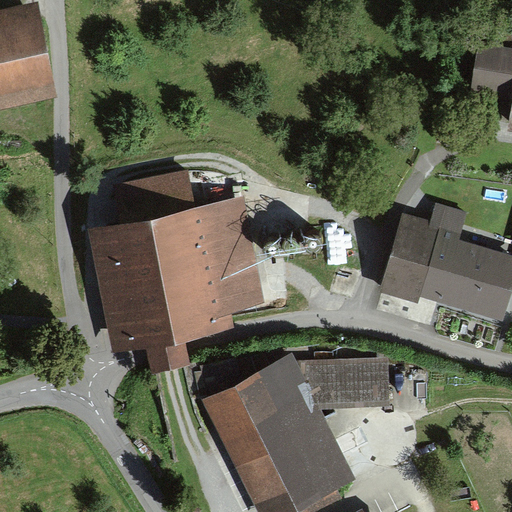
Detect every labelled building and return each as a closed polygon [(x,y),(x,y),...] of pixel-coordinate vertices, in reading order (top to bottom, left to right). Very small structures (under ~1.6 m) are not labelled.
[(36,4),(0,11),(0,107),(55,96),(36,4)] [(511,50),(483,46),(476,90),(511,95),(511,123),(511,128),(511,50)] [(123,228),(94,232),(114,351),(151,348),(151,353),(154,373),(171,368),(184,366),(182,346),(181,342),(235,328),(230,312),(258,298),(239,200),(196,210),(189,171),(117,188),(123,228)] [(406,215),(385,285),(503,319),(511,288),(511,264),(456,248),(467,213),(437,205),(432,223),(406,215)] [(238,356),(189,365),(195,398),(217,395),(242,381),(238,356)] [(242,381),(217,395),(280,511),(290,511),(355,477),(311,395),(295,366),(289,356),(242,381)] [(387,361),(295,366),(311,395),(388,393),(387,361)]
